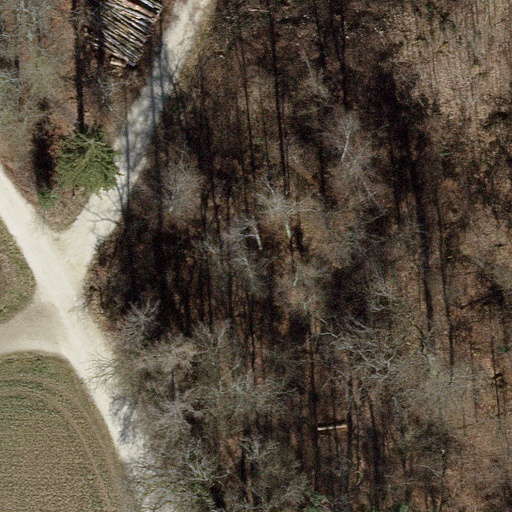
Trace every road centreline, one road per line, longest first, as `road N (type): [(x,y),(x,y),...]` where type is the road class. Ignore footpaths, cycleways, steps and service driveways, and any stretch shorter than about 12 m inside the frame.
road 1 (track): [(0,341),(69,304),(199,0)]
road 2 (track): [(0,193),(38,240),(69,304),(153,511)]
